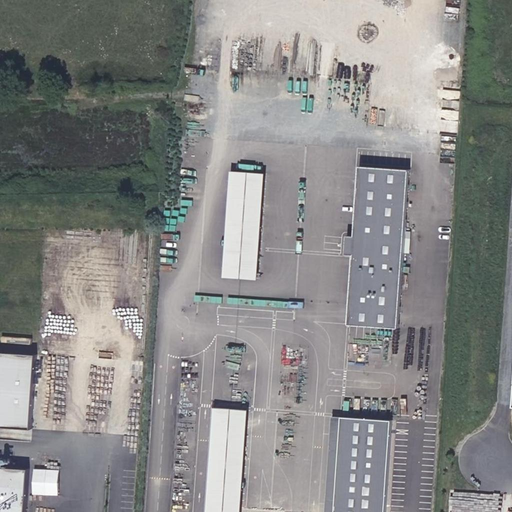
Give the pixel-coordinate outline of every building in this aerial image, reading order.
[(396,325),(408,169),(358,165),(352,235),(345,235),(344,251),(351,252),(346,321),(396,325)] [(257,287),(265,182),(230,179),(222,284),(257,287)] [(0,431),(25,434),(31,358),(0,355),(0,431)] [(240,511),(247,410),(214,407),(206,511),(240,511)] [(384,511),(392,421),(342,417),(334,511),(384,511)] [(18,511),(22,474),(0,471),(0,511),(18,511)]
